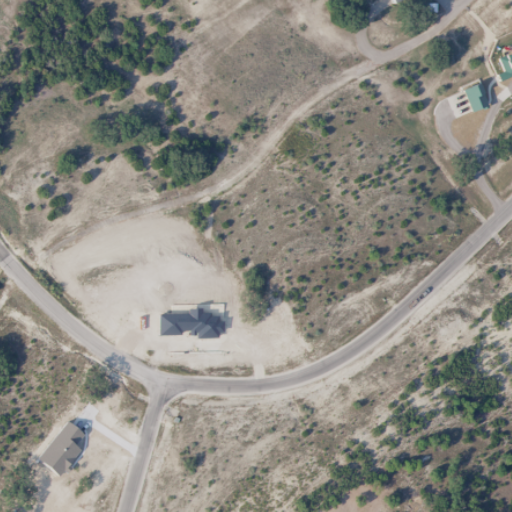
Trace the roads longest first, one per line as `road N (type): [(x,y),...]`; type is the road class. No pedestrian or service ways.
road 1 (residential): [(0,254),(102,354),(164,380),(236,386),(292,380),(348,360),(511,207)]
road 2 (residential): [(128,511),(164,380)]
